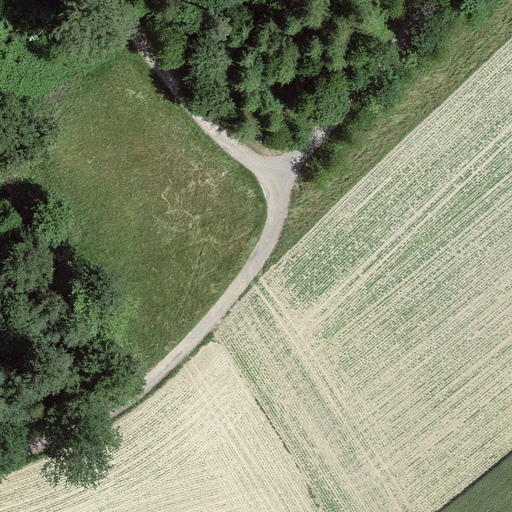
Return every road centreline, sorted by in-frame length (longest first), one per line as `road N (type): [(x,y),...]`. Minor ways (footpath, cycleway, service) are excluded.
road 1 (track): [(281,181),(226,302),(148,382),(26,451),(0,457)]
road 2 (track): [(102,0),(169,90),(281,181)]
road 3 (track): [(281,181),(422,0)]
